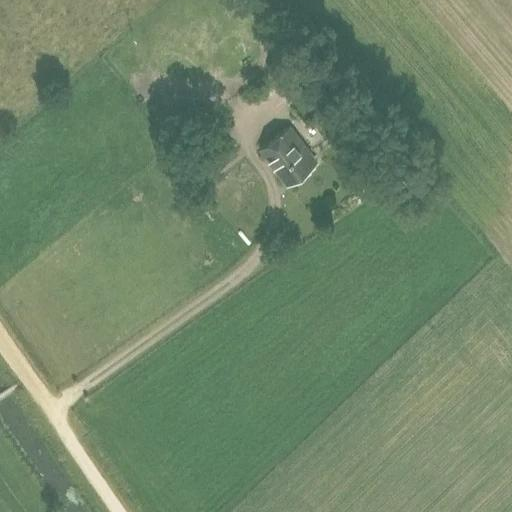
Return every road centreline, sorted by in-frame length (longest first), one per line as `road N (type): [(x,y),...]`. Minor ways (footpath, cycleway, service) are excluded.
road 1 (track): [(274,194),(271,232),(252,265),(48,408)]
road 2 (track): [(0,336),(119,511)]
